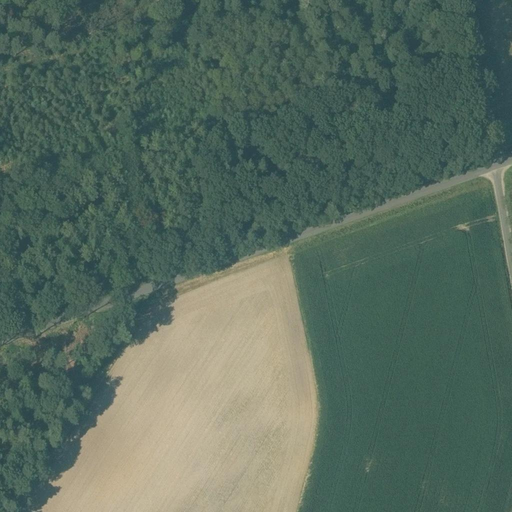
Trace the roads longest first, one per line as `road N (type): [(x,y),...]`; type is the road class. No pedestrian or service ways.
road 1 (unclassified): [(0,339),(494,163)]
road 2 (unclassified): [(494,163),(472,0)]
